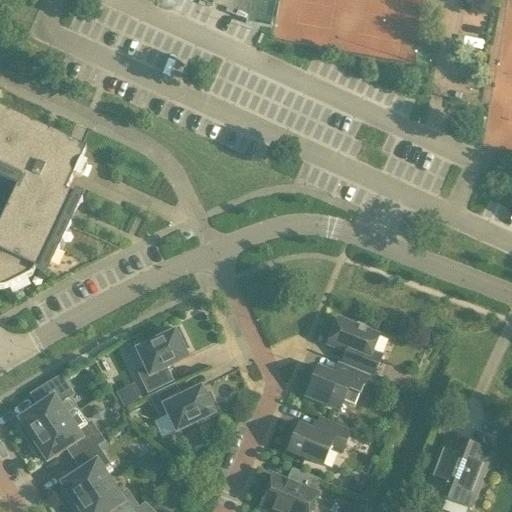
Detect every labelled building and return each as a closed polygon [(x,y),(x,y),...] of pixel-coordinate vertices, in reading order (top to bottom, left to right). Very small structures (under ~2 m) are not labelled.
[(4,291),(8,289),(31,278),(35,270),(40,273),(75,198),(66,194),(86,151),(62,140),(62,139),(50,134),(47,140),(0,118),(0,172),(27,185),(0,242),(0,290),(0,291),(4,291)] [(338,320),(327,346),(353,356),(348,367),(373,378),(382,355),(373,352),(380,337),(338,320)] [(184,352),(188,350),(178,329),(157,340),(157,341),(137,351),(146,369),(138,373),(148,393),(172,382),(166,370),(187,359),(184,352)] [(419,336),(415,345),(425,349),(428,340),(419,336)] [(306,397),(340,411),(343,402),(354,406),(359,395),(360,396),(368,376),(343,366),(338,377),(318,369),(306,397)] [(20,430),(29,444),(80,411),(71,398),(73,396),(61,378),(31,396),(39,407),(19,420),(24,427),(20,430)] [(198,425),(219,414),(209,394),(205,396),(201,388),(180,399),(174,386),(150,398),(160,418),(168,415),(176,433),(197,423),(198,425)] [(115,393),(116,396),(122,409),(130,405),(124,392),(123,390),(115,393)] [(74,461),(97,446),(97,447),(104,442),(91,423),(89,425),(80,411),(29,444),(39,459),(43,456),(48,463),(67,450),(74,461)] [(288,452),(323,466),(330,449),(342,454),(351,432),(326,422),(321,435),(299,426),(288,452)] [(471,509),(492,454),(445,436),(424,491),(471,509)] [(72,509),(111,483),(102,469),(109,465),(97,447),(97,446),(74,461),(81,472),(62,485),(66,492),(62,494),(72,509)] [(261,506),(276,511),(310,511),(317,495),(314,494),(319,481),(298,473),(293,485),(273,477),(261,506)] [(182,474),(173,484),(186,494),(191,488),(198,494),(201,489),(182,474)] [(347,492),(360,497),(365,484),(352,479),(347,492)] [(136,511),(139,510),(127,492),(120,497),(111,483),(72,509),(73,511),(136,511)]
